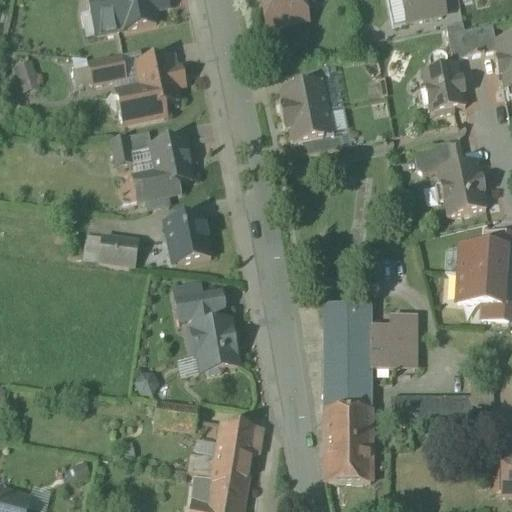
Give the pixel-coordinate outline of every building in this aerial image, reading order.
[(93,0),(91,0),(100,43),(160,30),(157,14),(164,13),(160,0),(93,0)] [(305,0),(270,0),(265,1),(272,36),(312,28),(305,0)] [(446,19),(441,0),(403,0),(409,27),(446,19)] [(467,30),(450,33),(457,67),(474,63),(469,38),(467,30)] [(497,32),(469,38),(474,63),(474,64),(501,59),(502,65),(500,65),(504,83),(506,83),(509,96),(511,95),(511,45),(500,48),(497,32)] [(130,87),(125,64),(92,71),(92,73),(78,76),(82,92),(96,90),(96,93),(130,87)] [(128,130),(128,132),(170,124),(167,111),(183,107),(180,95),(188,93),(185,75),(177,77),(174,64),(141,71),(146,94),(133,96),(135,108),(124,111),(124,113),(122,116),(124,128),(128,130)] [(433,113),(434,120),(438,120),(439,124),(459,119),(458,116),(470,113),(467,101),(469,101),(466,85),(464,85),(461,72),(426,79),(429,96),(425,97),(429,113),(433,113)] [(283,111),(286,125),(332,116),(329,99),(325,96),(324,90),(326,86),(334,85),(332,73),(297,80),(299,93),(285,96),(287,110),(283,111)] [(306,149),(309,163),(348,155),(346,143),(338,145),(334,142),(333,136),(336,132),(332,116),(286,125),(289,138),(293,137),(295,151),(306,149)] [(132,144),(135,158),(155,153),(156,153),(153,139),(132,144)] [(115,148),(120,174),(138,170),(135,158),(132,144),(115,148)] [(137,185),(142,208),(178,200),(183,199),(181,190),(197,187),(194,171),(196,170),(194,162),(191,145),(156,153),(155,153),(160,180),(137,185)] [(448,207),(451,224),(490,216),(487,200),(489,200),(486,184),(484,184),(481,169),(469,171),(464,147),(417,156),(421,177),(427,181),(442,178),(445,193),(441,193),(444,208),(448,207)] [(169,230),(177,273),(216,265),(207,222),(169,230)] [(491,254),(466,253),(464,281),(511,283),(511,241),(492,240),(491,254)] [(106,245),(103,270),(138,275),(142,250),(106,245)] [(511,283),(464,281),(462,309),(488,310),(487,325),(511,326),(511,283)] [(205,292),(179,297),(181,308),(201,304),(204,322),(217,320),(218,321),(228,319),(225,301),(207,304),(205,292)] [(203,367),(206,379),(208,379),(213,382),(225,380),(228,376),(242,373),(239,357),(241,354),(239,344),(236,342),(234,329),(219,332),(218,321),(217,320),(204,322),(201,304),(181,308),(185,328),(198,325),(200,335),(195,336),(200,367),(203,367)] [(375,312),(329,312),(330,490),(375,490),(375,377),(420,376),(420,323),(396,323),(396,334),(375,334),(375,312)] [(395,404),(395,431),(477,430),(477,413),(496,413),(496,384),(475,384),(475,404),(395,404)] [(162,411),(159,435),(199,440),(202,416),(162,411)] [(195,461),(192,480),(252,490),(257,461),(260,462),(261,454),(264,454),(267,437),(226,430),(220,465),(195,461)] [(213,511),(248,511),(251,492),(217,487),(214,510),(213,511)] [(0,501),(0,511),(32,511),(33,507),(24,504),(22,501),(8,497),(4,499),(1,498),(0,501)]
